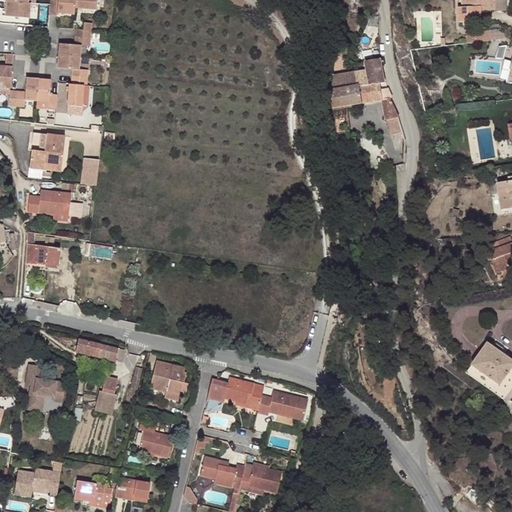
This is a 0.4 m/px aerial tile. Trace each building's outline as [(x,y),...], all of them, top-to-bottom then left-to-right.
[(30,2),(28,2),(10,0),(6,0),(6,8),(5,14),(29,16),(30,2)] [(56,15),(56,13),(74,14),(74,7),(75,0),(50,0),(50,4),(49,14),(56,15)] [(92,8),(93,0),(75,0),(74,7),(92,8)] [(496,1),(495,0),(464,0),(464,7),(459,7),(459,25),(483,24),(482,13),(509,13),(509,0),(497,1),(496,1)] [(75,37),(90,38),(91,30),(84,30),(75,29),(75,37)] [(467,36),(468,46),(489,43),(487,33),(467,36)] [(89,45),(90,38),(75,37),(74,44),(59,43),(58,55),(80,57),(80,45),(89,45)] [(72,69),(71,76),(87,77),(88,70),(79,69),(80,57),(58,55),(57,67),(72,69)] [(382,71),(379,59),(365,61),(366,72),(332,76),(331,89),(337,135),(348,134),(344,106),(383,101),(382,97),(380,84),(384,83),(382,71)] [(0,86),(10,87),(11,66),(0,64),(0,86)] [(66,113),(80,114),(81,111),(83,85),(86,85),(87,77),(71,76),(71,83),(69,83),(66,113)] [(25,90),(17,90),(15,105),(24,106),(25,97),(36,98),(38,78),(27,77),(25,90)] [(36,98),(49,99),(49,109),(56,109),(57,94),(50,93),(50,79),(38,78),(36,98)] [(17,90),(9,90),(9,94),(8,105),(15,105),(17,90)] [(404,140),(398,115),(389,95),(382,97),(383,101),(386,119),(393,144),(404,140)] [(36,98),(36,108),(49,109),(49,99),(36,98)] [(62,164),(66,135),(35,131),(31,166),(45,168),(45,162),(62,164)] [(85,156),(82,183),(99,184),(101,158),(85,156)] [(62,171),(62,164),(45,162),(45,168),(62,171)] [(509,208),(511,207),(511,182),(497,184),(499,209),(509,208)] [(29,213),(54,216),(70,217),(71,195),(41,192),(40,198),(30,197),(29,213)] [(83,216),(85,202),(74,201),(72,215),(83,216)] [(17,218),(4,212),(0,221),(13,226),(17,218)] [(493,248),(511,241),(511,240),(510,236),(491,243),(493,248)] [(499,272),(511,267),(511,254),(511,253),(511,252),(511,241),(493,248),(491,243),(484,246),(486,251),(484,252),(487,260),(494,257),(499,272)] [(88,243),(88,256),(114,257),(114,244),(88,243)] [(60,248),(27,244),(26,263),(58,267),(60,248)] [(115,361),(118,361),(120,350),(78,339),(75,352),(115,362),(115,361)] [(473,368),(500,387),(511,370),(511,362),(489,345),(473,368)] [(184,368),(176,366),(175,370),(171,369),(172,365),(156,361),(149,388),(165,393),(164,398),(178,401),(180,394),(185,396),(188,384),(183,382),(186,373),(183,373),(184,368)] [(34,387),(32,394),(28,393),(26,411),(40,413),(43,396),(52,398),(52,402),(61,404),(65,384),(41,380),(43,368),(28,365),(24,386),(29,387),(34,387)] [(258,409),(261,395),(262,392),(252,390),(254,383),(229,377),(223,397),(234,400),(248,403),(247,407),(258,409)] [(116,381),(104,378),(100,392),(113,396),(116,381)] [(288,385),(265,379),(265,382),(287,388),(288,385)] [(271,397),(261,395),(258,409),(257,412),(267,415),(269,411),(278,414),(293,417),(303,420),(308,400),(273,391),(271,397)] [(143,430),(138,449),(153,453),(168,456),(173,436),(154,432),(156,422),(141,419),(139,429),(143,430)] [(0,442),(10,444),(11,435),(0,434),(0,442)] [(234,488),(239,489),(244,467),(236,465),(235,469),(227,468),(218,466),(219,461),(204,457),(199,476),(214,479),(213,483),(234,488)] [(52,471),(60,473),(61,463),(54,462),(52,471)] [(245,463),(244,467),(239,489),(246,490),(247,486),(262,489),(276,493),(281,472),(245,463)] [(48,494),(57,495),(60,473),(52,471),(35,469),(35,473),(18,470),(14,494),(31,497),(32,491),(33,486),(49,489),(48,494)] [(126,483),(117,482),(116,489),(114,497),(125,499),(125,495),(147,498),(150,483),(127,479),(126,483)] [(109,502),(112,488),(104,487),(105,484),(76,480),(73,498),(89,501),(101,503),(102,501),(109,502)] [(189,487),(185,486),(183,496),(187,501),(194,503),(195,503),(196,499),(189,487)] [(246,490),(261,494),(262,489),(247,486),(246,490)] [(233,511),(237,494),(233,493),(228,511),(230,511),(233,511)] [(54,511),(55,511),(63,511),(66,502),(56,500),(54,511)] [(88,505),(108,509),(109,502),(102,501),(101,503),(89,501),(88,505)]
